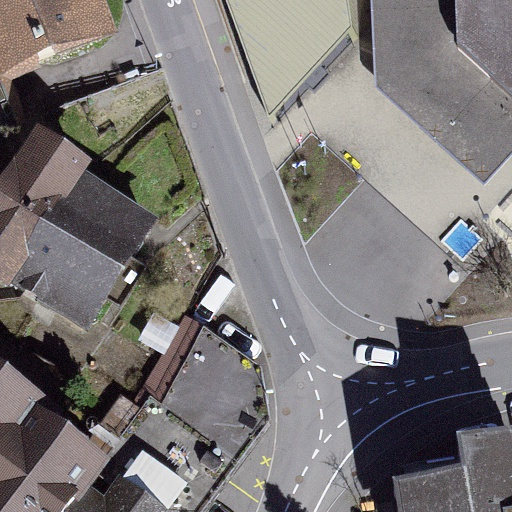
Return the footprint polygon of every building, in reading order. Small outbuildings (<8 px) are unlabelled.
[(84,0),(0,0),(0,74),(98,39),(84,0)] [(227,0),(275,127),(359,40),(352,0),(227,0)] [(511,0),(380,0),(382,59),(426,56),(500,124),(511,111),(511,0)] [(51,220),(79,183),(84,175),(39,145),(0,202),(0,281),(7,286),(10,281),(25,290),(65,231),(51,220)] [(65,231),(25,290),(85,331),(93,318),(94,318),(144,245),(141,243),(150,230),(79,183),(51,220),(65,231)] [(99,475),(70,511),(192,511),(267,413),(261,374),(185,321),(130,414),(120,406),(93,440),(78,459),(99,475)] [(0,462),(31,424),(36,419),(36,413),(0,386),(0,462)] [(31,424),(0,462),(0,511),(70,511),(99,475),(78,459),(93,440),(60,416),(46,436),(31,424)] [(511,511),(511,442),(458,451),(464,485),(396,497),(397,503),(399,503),(400,511),(511,511)]
